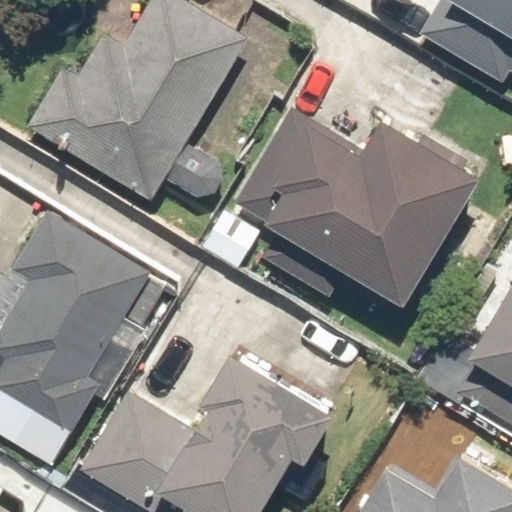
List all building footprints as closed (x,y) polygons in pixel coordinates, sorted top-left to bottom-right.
[(259,33),(213,0),(159,0),(132,39),(106,21),(37,118),(154,201),(173,175),(194,190),(222,151),(190,129),(259,33)] [(511,0),(448,0),(432,27),(511,77),(511,0)] [(374,149),(303,105),(243,203),(412,307),(497,169),(399,108),(374,149)] [(0,256),(0,428),(57,464),(174,277),(51,200),(11,264),(0,256)] [(511,220),(446,332),(511,371),(511,220)] [(316,462),(361,389),(193,285),(85,461),(163,509),(178,483),(225,511),(263,511),(300,452),(316,462)] [(511,511),(511,468),(469,443),(445,483),(389,449),(351,511),(511,511)]
